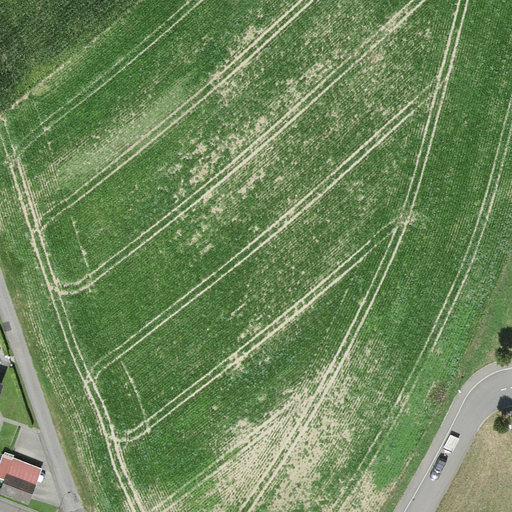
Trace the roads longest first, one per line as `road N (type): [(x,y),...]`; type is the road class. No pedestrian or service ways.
road 1 (residential): [(76,511),(0,286)]
road 2 (residential): [(511,389),(490,394),(474,412),(418,511)]
